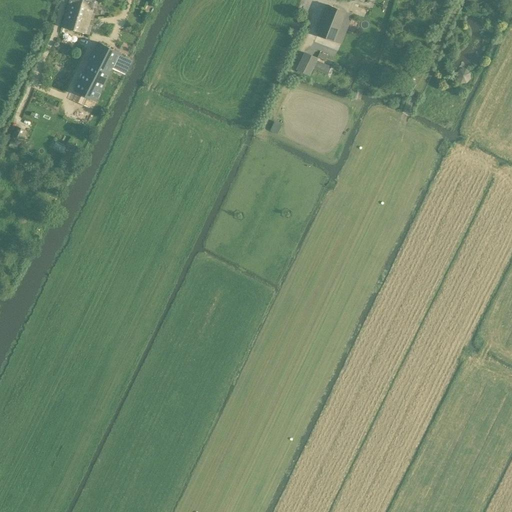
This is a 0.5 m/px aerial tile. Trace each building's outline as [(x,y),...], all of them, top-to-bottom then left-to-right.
[(86,33),(95,0),(69,0),(62,26),(86,33)] [(335,41),(346,12),(329,5),(318,34),(335,41)] [(454,30),(448,41),(456,46),(462,34),(460,33),(460,32),(456,30),(456,31),(454,30)] [(334,41),(332,48),(339,50),(341,44),(334,41)] [(112,69),(124,75),(132,60),(119,54),(120,53),(98,42),(75,90),(96,101),(112,69)] [(296,69),(309,75),(317,57),(304,51),(296,69)] [(318,60),(325,62),(328,54),(321,52),(318,60)] [(351,65),(336,57),(331,67),(327,75),(326,79),(341,86),(351,65)] [(318,60),(314,68),(327,75),(331,67),(318,60)] [(274,122),(270,130),(277,133),(281,125),(274,122)] [(17,126),(11,140),(19,144),(22,140),(24,141),(25,137),(23,136),(26,131),(17,126)]
